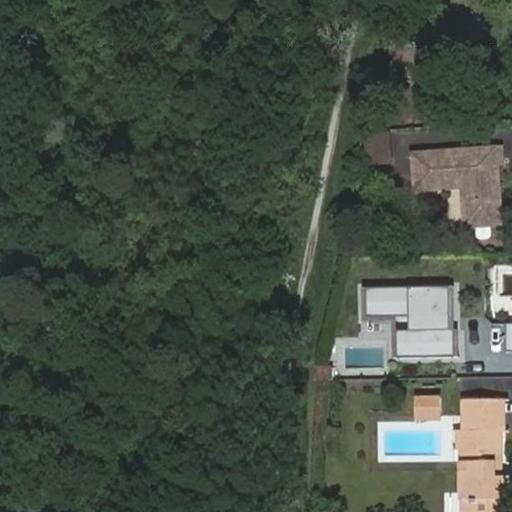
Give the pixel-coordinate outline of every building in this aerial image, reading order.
[(389,135),(365,136),(367,165),(391,163),(389,135)] [(504,147),(415,154),(418,191),(464,187),(467,227),(504,224),(499,165),(505,164),(504,147)] [(392,357),(459,358),(460,287),(360,286),(359,338),(392,338),(392,357)] [(333,380),(332,369),(317,368),(316,380),(333,380)] [(442,420),(442,400),(417,400),(417,420),(442,420)] [(464,451),(465,500),(476,500),(475,511),(501,511),(502,501),(511,500),(511,476),(496,477),(495,462),(501,462),(500,400),(466,400),(466,451),(464,451)]
